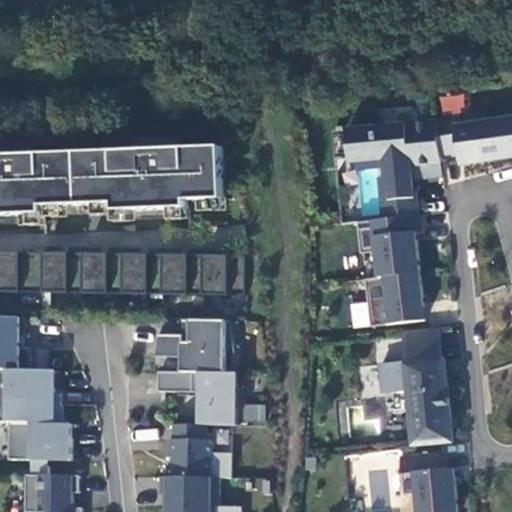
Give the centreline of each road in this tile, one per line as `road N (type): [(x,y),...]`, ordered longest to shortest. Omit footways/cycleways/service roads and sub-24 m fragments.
road 1 (residential): [(511,247),(502,209),(490,199),(463,205),(460,230),(479,428),(485,447),(511,455)]
road 2 (residential): [(124,511),(106,341)]
